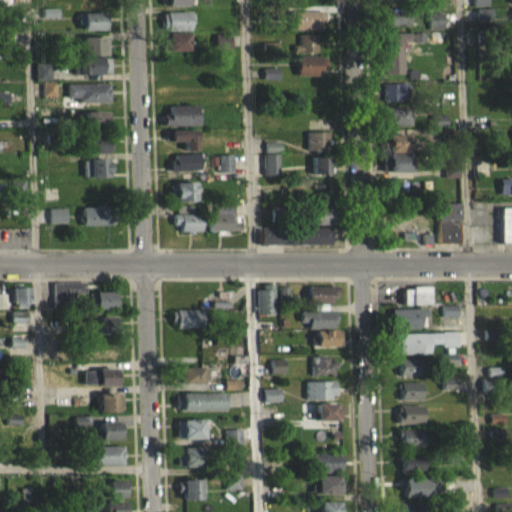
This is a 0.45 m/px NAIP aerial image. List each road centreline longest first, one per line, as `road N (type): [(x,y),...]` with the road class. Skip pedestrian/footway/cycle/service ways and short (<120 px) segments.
road 1 (tertiary): [(0,272),(356,265)]
road 2 (residential): [(133,0),(141,267)]
road 3 (residential): [(356,265),(348,0)]
road 4 (residential): [(356,265),(365,511)]
road 5 (residential): [(141,267),(149,511)]
road 6 (tertiary): [(356,265),(511,264)]
